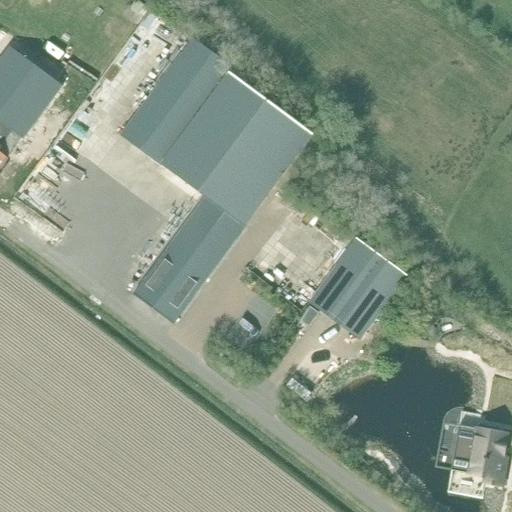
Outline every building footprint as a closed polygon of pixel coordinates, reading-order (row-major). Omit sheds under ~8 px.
[(139,2),(132,10),(139,16),(146,8),(139,2)] [(135,121),(122,138),(160,167),(230,75),(233,71),(194,42),(135,121)] [(17,56),(0,80),(0,119),(10,127),(8,130),(20,139),(23,140),(61,88),(17,56)] [(207,202),(135,297),(170,323),(173,325),(242,233),(245,230),(246,228),(245,228),(312,138),(230,75),(160,167),(207,202)] [(0,171),(23,140),(20,139),(8,130),(10,127),(0,119),(0,171)] [(309,303),(360,341),(408,277),(356,239),(309,303)] [(507,435),(460,426),(452,472),(486,478),(485,484),(502,487),(507,460),(503,459),(507,435)]
